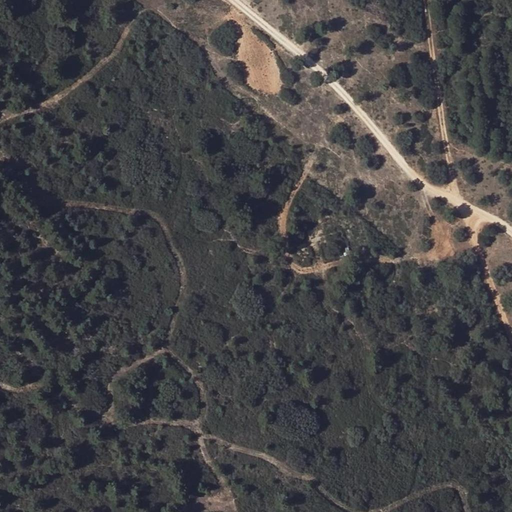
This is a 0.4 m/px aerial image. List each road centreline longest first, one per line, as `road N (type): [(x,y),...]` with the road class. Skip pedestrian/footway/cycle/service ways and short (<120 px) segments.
road 1 (track): [(511,233),(418,179),(296,41),(234,0)]
road 2 (track): [(467,205),(425,0)]
road 3 (track): [(467,205),(486,279),(511,330)]
